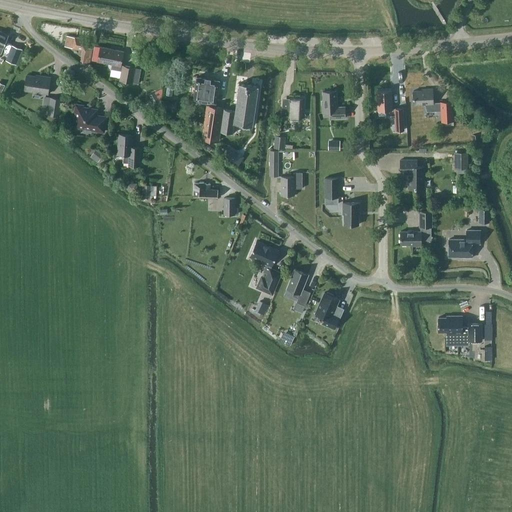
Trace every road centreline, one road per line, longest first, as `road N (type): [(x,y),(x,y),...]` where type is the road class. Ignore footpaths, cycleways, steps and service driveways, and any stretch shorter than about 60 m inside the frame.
road 1 (unclassified): [(382,287),(355,282),(44,45),(20,10)]
road 2 (tertiary): [(359,52),(228,44),(20,10)]
road 3 (residential): [(382,287),(382,184),(358,148),(359,52)]
road 4 (tertiary): [(511,38),(359,52)]
road 5 (unclassified): [(382,287),(479,290),(511,300)]
